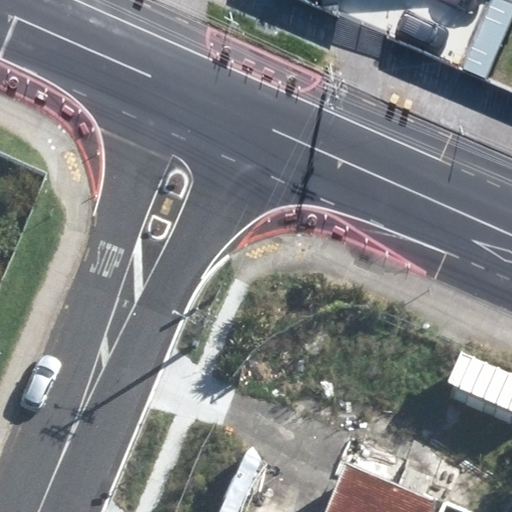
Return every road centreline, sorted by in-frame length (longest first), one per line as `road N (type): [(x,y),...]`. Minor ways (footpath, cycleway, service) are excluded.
road 1 (residential): [(40,511),(209,102)]
road 2 (tertiary): [(209,102),(511,236)]
road 3 (tertiary): [(0,9),(209,102)]
